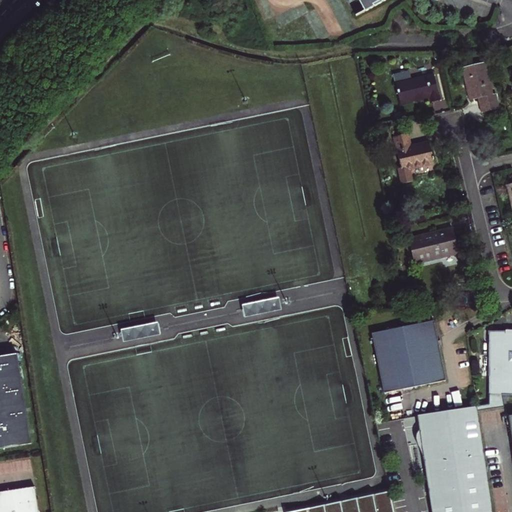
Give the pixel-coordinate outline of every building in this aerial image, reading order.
[(356,0),(362,11),(382,0),(356,0)] [(484,104),(480,105),(482,113),(499,108),(496,94),(493,95),(485,62),(462,68),(470,100),(478,98),(483,97),(484,104)] [(393,75),(395,81),(411,78),(409,71),(393,75)] [(434,75),(395,84),(400,104),(430,96),(432,103),(440,101),(434,75)] [(394,137),(401,168),(402,170),(399,171),(402,184),(413,181),(410,169),(434,163),(429,142),(410,147),(407,134),(394,137)] [(438,253),(440,258),(458,253),(452,228),(409,238),(415,264),(425,262),(423,257),(438,253)] [(423,257),(425,262),(440,258),(438,253),(423,257)] [(384,393),(445,381),(446,381),(433,321),(371,333),(384,393)] [(511,394),(511,334),(506,334),(506,332),(488,332),(490,404),(476,407),(477,412),(503,408),(501,395),(511,394)] [(0,353),(0,448),(31,444),(17,354),(2,356),(0,353)] [(476,407),(417,416),(431,511),(492,511),(477,412),(476,407)] [(0,511),(38,511),(35,487),(0,492),(0,511)] [(306,511),(391,511),(390,500),(306,511)]
